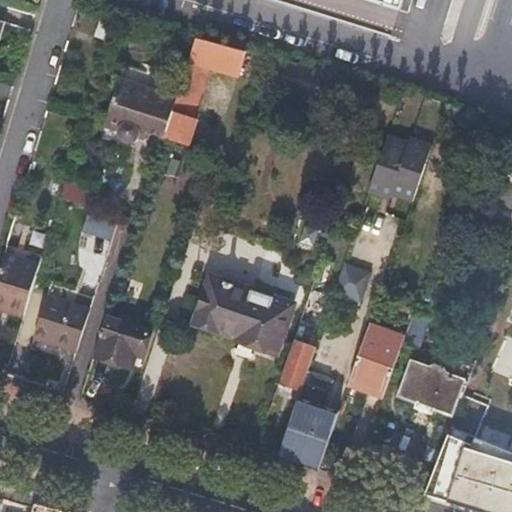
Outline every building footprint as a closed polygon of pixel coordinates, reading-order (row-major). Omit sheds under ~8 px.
[(263,0),(393,42),(406,0),(263,0)] [(246,50),(196,36),(189,60),(240,73),(246,50)] [(177,95),(164,136),(188,144),(198,117),(192,115),(203,80),(184,73),(177,95)] [(149,131),(164,136),(177,95),(122,76),(107,124),(119,128),(118,135),(120,139),(122,141),(125,142),(127,143),(132,143),(135,140),(138,138),(139,137),(142,129),(149,131)] [(448,103),(439,129),(469,140),(478,114),(448,103)] [(149,131),(142,129),(139,137),(146,139),(149,131)] [(409,142),(387,134),(386,139),(408,147),(409,142)] [(434,145),(411,137),(409,142),(432,149),(434,145)] [(408,147),(386,139),(369,187),(392,195),(393,190),(416,197),(432,149),(409,142),(408,147)] [(479,214),(511,227),(511,155),(503,152),(479,214)] [(68,174),(61,194),(90,203),(96,183),(68,174)] [(392,195),(369,187),(368,192),(390,199),(392,195)] [(416,197),(393,190),(392,195),(414,202),(416,197)] [(90,212),(83,233),(113,242),(119,221),(90,212)] [(6,250),(0,270),(0,296),(15,301),(13,311),(25,314),(40,261),(6,250)] [(371,272),(343,262),(335,287),(363,297),(371,272)] [(220,324),(218,331),(237,338),(237,339),(276,353),(292,303),(215,277),(213,285),(209,284),(198,317),(220,324)] [(363,297),(335,287),(333,293),(361,302),(363,297)] [(0,306),(13,311),(15,301),(0,296),(0,306)] [(35,337),(61,345),(63,339),(78,345),(89,310),(48,296),(35,337)] [(132,366),(140,341),(146,343),(150,330),(107,315),(95,354),(132,366)] [(220,324),(198,317),(196,323),(218,331),(220,324)] [(373,384),(386,389),(405,338),(371,324),(352,378),(373,385),(373,384)] [(279,381),(300,389),(315,346),(293,338),(279,381)] [(76,350),(78,345),(63,339),(61,345),(76,350)] [(142,355),(146,343),(140,341),(136,353),(142,355)] [(468,382),(414,360),(400,394),(450,413),(457,396),(461,398),(468,382)] [(433,368),(457,377),(459,372),(436,361),(433,368)] [(373,385),(352,378),(349,385),(384,398),(386,389),(373,384),(373,385)] [(330,391),(303,382),(277,456),(295,461),(299,463),(319,469),(340,410),(326,405),(330,391)] [(477,511),(511,511),(511,448),(452,431),(432,499),(477,511)]
